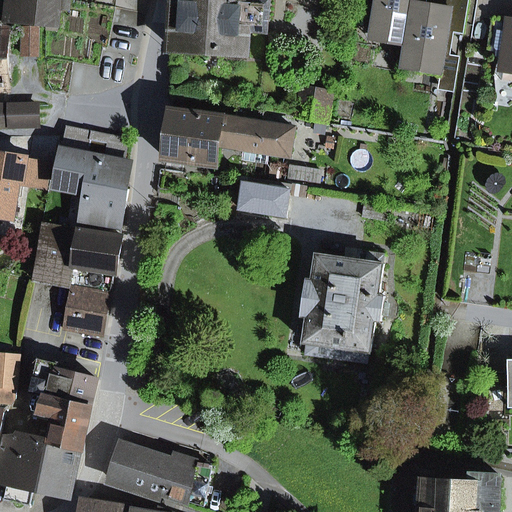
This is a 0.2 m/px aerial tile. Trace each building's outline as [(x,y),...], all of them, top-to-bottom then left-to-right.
[(7,0),(5,23),(58,28),(60,10),(61,0),(7,0)] [(61,0),(60,10),(70,11),(71,0),(70,0),(61,0)] [(176,0),(173,49),(247,55),(249,31),(268,32),(270,1),(263,0),(176,0)] [(416,3),(416,0),(377,0),(372,34),(408,39),(409,40),(415,3),(416,3)] [(451,14),(467,17),(469,0),(427,0),(427,5),(452,9),(451,14)] [(415,3),(409,40),(408,39),(407,46),(404,62),(442,68),(445,55),(448,31),(464,33),(467,17),(451,14),(452,9),(427,5),(416,3),(415,3)] [(494,20),(490,51),(504,53),(509,22),(494,20)] [(511,22),(509,22),(504,53),(503,60),(511,61),(511,22)] [(39,28),(24,28),(24,56),(38,57),(39,28)] [(0,87),(9,88),(9,32),(0,32),(0,87)] [(371,41),(407,46),(408,39),(372,34),(371,41)] [(439,89),(454,92),(460,58),(445,55),(442,68),(404,62),(403,69),(441,75),(439,89)] [(511,61),(503,60),(502,69),(511,70),(511,61)] [(303,87),(297,118),(328,124),(333,93),(303,87)] [(11,106),(11,127),(38,126),(37,105),(11,106)] [(0,126),(11,127),(11,106),(0,106),(0,126)] [(270,153),(290,156),(294,128),(173,110),(165,159),(218,167),(221,146),(247,150),(270,153)] [(64,152),(125,163),(128,144),(68,132),(64,152)] [(245,159),(268,163),(270,153),(247,150),(245,159)] [(92,182),(126,190),(131,165),(125,163),(64,152),(58,187),(78,190),(80,180),(92,182)] [(16,196),(22,196),(24,182),(28,162),(28,158),(0,153),(0,212),(13,215),(16,196)] [(24,182),(48,186),(51,166),(28,162),(24,182)] [(292,168),(290,179),(320,184),(322,172),(292,168)] [(291,194),(307,196),(308,188),(246,178),(245,183),(291,191),(291,194)] [(122,229),(129,191),(126,190),(92,182),(83,222),(122,229)] [(245,183),(241,210),(287,217),(291,194),(291,191),(245,183)] [(124,238),(46,223),(35,281),(74,289),(111,295),(114,280),(115,274),(117,274),(119,264),(123,243),(124,238)] [(346,258),(358,260),(359,249),(347,247),(346,258)] [(362,252),(361,260),(358,260),(346,258),(318,254),(315,281),(309,280),(304,317),(309,318),(306,344),(308,344),(371,353),(372,353),(377,321),(382,322),(385,297),(380,296),(385,264),(380,264),(382,255),(362,252)] [(104,335),(111,295),(74,289),(67,328),(104,335)] [(308,344),(306,355),(369,364),(371,353),(308,344)] [(0,354),(0,387),(18,390),(20,356),(0,354)] [(47,396),(47,397),(92,408),(99,380),(57,370),(59,364),(42,360),(34,392),(47,396)] [(17,399),(18,390),(0,387),(0,402),(13,404),(17,399)] [(36,408),(43,410),(47,397),(40,395),(36,408)] [(84,451),(92,408),(47,397),(43,410),(43,414),(58,417),(52,443),(80,450),(84,451)] [(71,492),(80,450),(52,443),(26,437),(8,437),(0,470),(0,477),(3,481),(10,483),(5,500),(31,506),(35,488),(66,495),(71,492)] [(124,446),(112,481),(162,497),(164,493),(204,507),(214,467),(198,464),(198,463),(175,455),(173,462),(124,446)] [(499,511),(502,478),(475,476),(476,471),(446,469),(445,484),(427,483),(425,511),(499,511)] [(87,502),(85,511),(132,511),(133,509),(87,502)]
